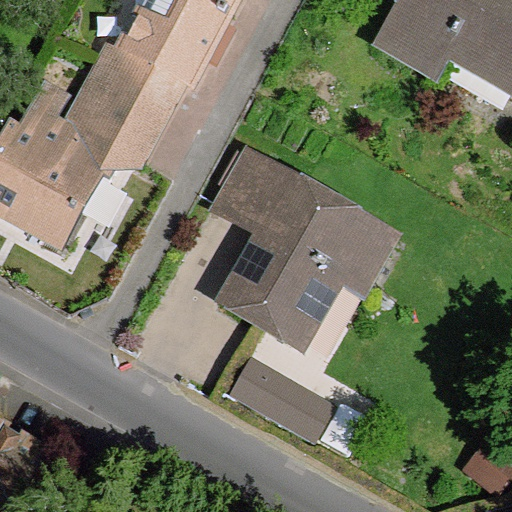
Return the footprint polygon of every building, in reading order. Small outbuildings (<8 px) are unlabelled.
[(189,88),(235,0),(150,0),(120,57),(107,51),(68,128),(55,121),(69,98),(44,85),(0,166),(0,214),(59,246),(99,171),(139,167),(181,84),(189,88)] [(511,0),(408,0),(379,51),(437,84),(452,58),(511,91),(511,0)] [(395,238),(246,156),(216,211),(260,236),(220,308),(252,325),(299,351),(336,284),(362,299),(395,238)] [(335,411),(250,365),(231,400),(315,446),(335,411)] [(12,511),(50,448),(0,418),(0,511),(12,511)] [(511,461),(490,443),(466,473),(497,499),(511,480),(511,461)]
